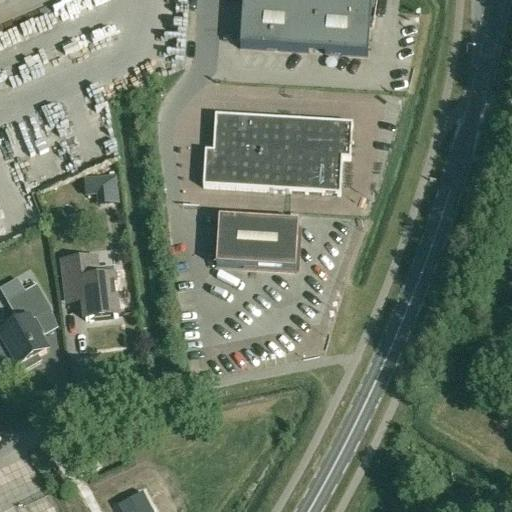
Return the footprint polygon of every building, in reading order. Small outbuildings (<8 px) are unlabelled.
[(242,0),(239,51),(367,59),(369,28),(372,29),(376,0),(242,0)] [(350,163),(352,127),(215,118),(212,154),(205,154),(202,190),(340,198),(342,162),(350,163)] [(118,183),(87,186),(88,200),(120,197),(118,183)] [(295,274),(298,226),(218,221),(215,269),(295,274)] [(86,323),(117,319),(112,279),(98,280),(95,259),(63,263),(67,297),(83,295),(86,323)] [(20,328),(1,339),(19,369),(46,353),(29,324),(27,321),(37,315),(39,318),(50,312),(36,288),(6,305),(20,328)]
